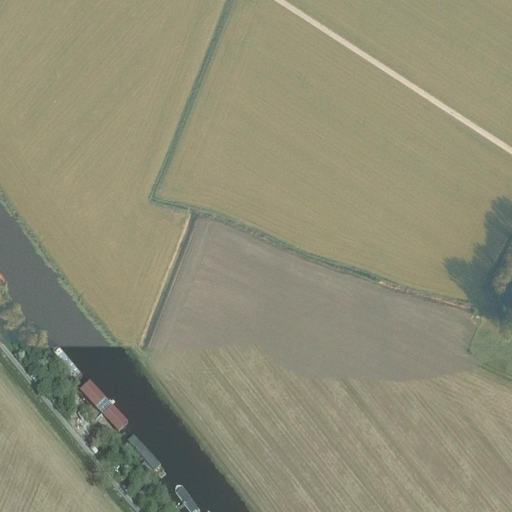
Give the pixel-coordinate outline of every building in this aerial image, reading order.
[(57,346),(46,353),(72,386),(82,379),(57,346)] [(62,392),(57,385),(49,391),(54,398),(62,392)] [(124,427),(101,399),(92,406),(114,435),(124,427)] [(155,481),(163,474),(134,442),(126,449),(155,481)] [(171,493),(187,511),(199,511),(200,511),(178,487),(171,493)]
